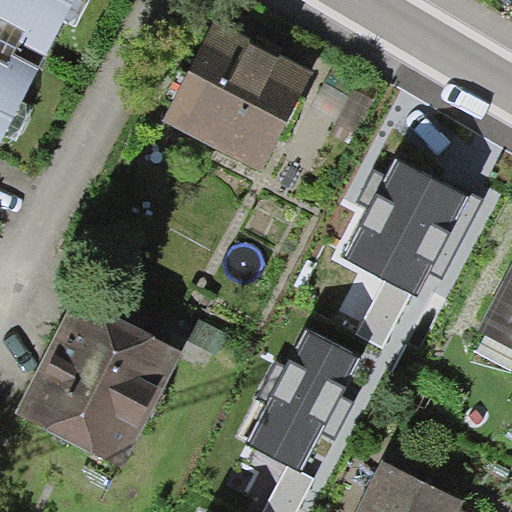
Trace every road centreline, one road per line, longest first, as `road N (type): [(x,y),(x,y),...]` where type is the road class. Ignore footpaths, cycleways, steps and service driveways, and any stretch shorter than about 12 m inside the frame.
road 1 (residential): [(148,0),(0,305)]
road 2 (residential): [(367,0),(511,87)]
